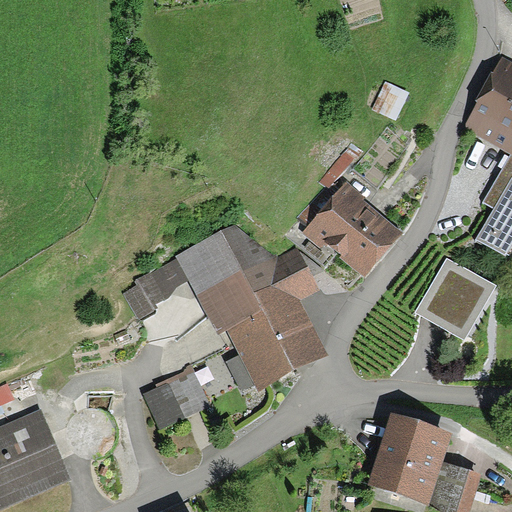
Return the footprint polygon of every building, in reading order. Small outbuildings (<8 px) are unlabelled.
[(467,130),(511,154),(511,79),(498,72),(467,130)] [(396,117),(406,94),(383,85),(373,108),(396,117)] [(475,241),(504,257),(511,241),(511,177),(511,176),(511,160),(507,158),(482,204),(492,209),(475,241)] [(303,232),(358,276),(387,239),(331,196),(303,232)] [(254,384),(255,388),(328,354),(301,300),(319,292),(297,247),(275,257),(235,226),(175,257),(177,259),(189,280),(220,335),(227,331),(239,355),(254,384)] [(124,293),(138,320),(159,308),(156,304),(169,296),(177,287),(189,280),(177,259),(135,281),(137,285),(124,293)] [(489,289),(448,267),(422,314),(463,336),(489,289)] [(254,384),(239,355),(226,362),(241,390),(254,384)] [(143,394),(158,427),(208,405),(193,372),(143,394)] [(0,387),(0,404),(16,399),(11,384),(0,387)] [(0,504),(64,478),(37,412),(0,427),(0,504)] [(390,423),(368,486),(422,506),(445,443),(390,423)] [(461,511),(471,477),(447,470),(436,508),(451,511),(461,511)]
